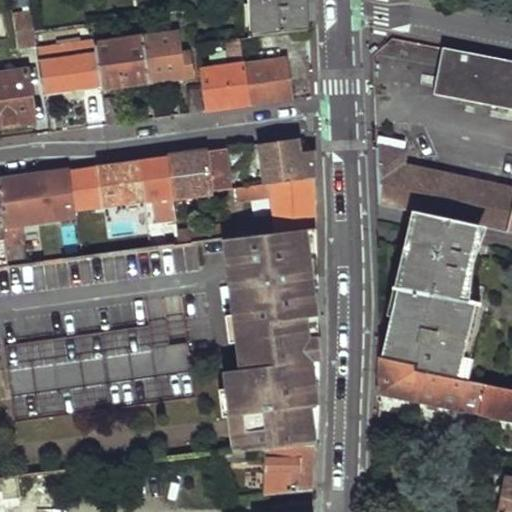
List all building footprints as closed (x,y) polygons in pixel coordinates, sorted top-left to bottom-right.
[(248,0),(249,38),(307,30),(306,0),(248,0)] [(16,15),(20,47),(37,45),(32,13),(16,15)] [(96,44),(103,43),(101,23),(93,24),(95,42),(96,44)] [(145,38),(151,81),(194,75),(191,53),(183,53),(179,33),(145,38)] [(102,88),(151,81),(145,38),(103,43),(96,44),(101,86),(102,88)] [(202,86),(206,111),(234,107),(251,105),(246,65),(242,38),(229,40),(233,67),(200,72),(202,86)] [(38,50),(44,94),(101,86),(96,44),(95,42),(38,50)] [(377,148),(379,205),(418,213),(477,225),(511,232),(511,61),(442,48),(432,94),(511,109),(511,185),(402,163),(404,151),(377,148)] [(246,65),(251,105),(293,99),(286,59),(246,65)] [(0,125),(36,121),(28,71),(0,74),(0,125)] [(186,87),(191,113),(206,111),(202,86),(186,87)] [(103,98),(106,125),(124,123),(120,96),(103,98)] [(262,147),(266,184),(313,178),(312,155),(299,156),(297,142),(275,145),(262,147)] [(207,154),(211,191),(232,189),(228,151),(207,154)] [(166,159),(171,200),(212,195),(211,191),(207,154),(186,157),(166,159)] [(138,163),(143,200),(151,200),(154,220),(173,217),(171,200),(166,159),(153,161),(138,163)] [(96,168),(102,210),(143,204),(143,200),(138,163),(113,166),(96,168)] [(0,227),(5,266),(25,263),(19,225),(52,221),(47,175),(30,177),(0,181),(0,227)] [(267,198),(269,220),(216,226),(218,238),(242,235),(305,227),(315,225),(313,178),(266,184),(235,188),(236,198),(237,202),(267,198)] [(211,191),(212,195),(212,201),(236,198),(235,188),(232,189),(211,191)] [(418,213),(401,288),(461,299),(477,225),(418,213)] [(173,217),(174,226),(175,231),(193,229),(190,214),(173,217)] [(77,223),(57,226),(62,255),(82,251),(77,223)] [(320,284),(315,225),(305,227),(314,285),(320,284)] [(146,230),(148,247),(177,243),(175,231),(174,226),(146,230)] [(175,231),(177,243),(218,238),(216,226),(193,229),(175,231)] [(305,227),(242,235),(244,246),(247,271),(248,278),(236,280),(241,312),(245,340),(253,340),(257,366),(229,371),(232,387),(236,417),(245,415),(251,453),(271,451),(313,447),(307,404),(318,402),(315,378),(312,356),(310,340),(304,302),(299,301),(298,287),(314,285),(305,227)] [(102,231),(105,253),(148,247),(146,230),(125,232),(125,228),(102,231)] [(247,271),(244,246),(235,247),(238,272),(247,271)] [(318,314),(314,285),(298,287),(299,301),(304,302),(310,340),(321,339),(320,314),(318,314)] [(400,331),(394,359),(416,365),(414,369),(469,381),(473,363),(469,362),(482,302),(461,299),(401,288),(392,329),(400,331)] [(245,340),(241,312),(232,313),(236,342),(245,340)] [(173,321),(1,344),(11,419),(183,397),(173,321)] [(392,329),(386,358),(394,359),(400,331),(392,329)] [(321,377),(321,355),(312,356),(315,378),(321,377)] [(380,381),(379,393),(511,422),(511,390),(469,381),(414,369),(416,365),(394,359),(386,358),(380,357),(380,381)] [(236,417),(232,387),(222,388),(226,418),(236,417)] [(319,446),(321,402),(318,402),(307,404),(313,447),(319,446)] [(251,453),(245,415),(236,417),(240,454),(249,453),(251,453)] [(271,451),(268,496),(311,491),(312,469),(313,447),(271,451)] [(221,456),(221,467),(250,464),(249,453),(240,454),(221,456)] [(152,480),(151,511),(170,511),(213,511),(216,464),(171,462),(170,481),(152,480)] [(67,472),(70,499),(96,495),(94,469),(67,472)] [(511,511),(511,480),(507,479),(499,511),(511,511)]
